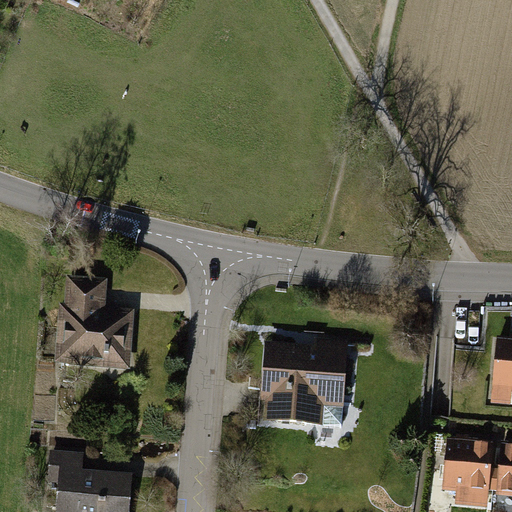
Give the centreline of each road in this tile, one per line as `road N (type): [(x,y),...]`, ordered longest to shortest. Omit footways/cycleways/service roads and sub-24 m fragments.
road 1 (tertiary): [(214,251),(511,279)]
road 2 (residential): [(190,511),(214,251)]
road 3 (tertiary): [(0,184),(214,251)]
road 4 (track): [(375,100),(474,277)]
